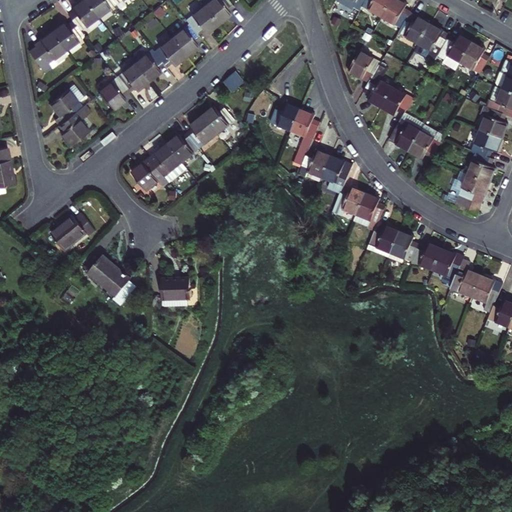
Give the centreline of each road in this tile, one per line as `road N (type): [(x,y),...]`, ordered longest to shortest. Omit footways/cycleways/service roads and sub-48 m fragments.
road 1 (residential): [(304,0),(342,112),(367,155),(410,198),(489,240)]
road 2 (residential): [(95,166),(196,86),(279,0)]
road 3 (residential): [(7,23),(43,207)]
